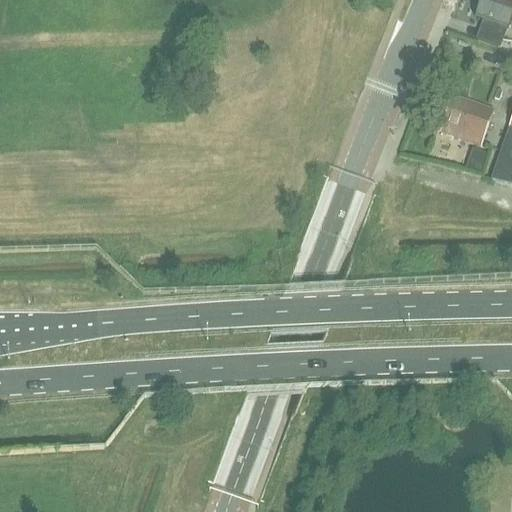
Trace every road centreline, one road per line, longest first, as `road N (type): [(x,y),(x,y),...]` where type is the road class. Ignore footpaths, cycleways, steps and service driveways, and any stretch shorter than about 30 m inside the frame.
road 1 (residential): [(226,511),(422,0)]
road 2 (primary): [(511,305),(0,332)]
road 3 (primary): [(0,383),(511,357)]
